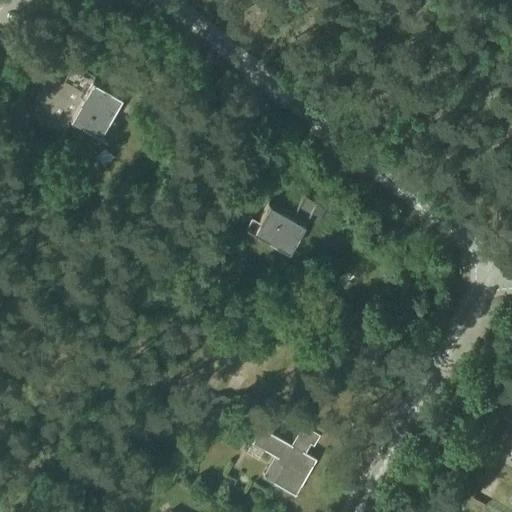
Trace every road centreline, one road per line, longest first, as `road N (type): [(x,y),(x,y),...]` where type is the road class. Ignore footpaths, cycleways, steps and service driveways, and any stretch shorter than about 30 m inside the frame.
road 1 (unclassified): [(497,261),(161,0)]
road 2 (track): [(123,511),(192,401),(255,353),(299,334),(339,330),(361,344),(398,429)]
road 3 (unclassified): [(497,261),(350,511)]
